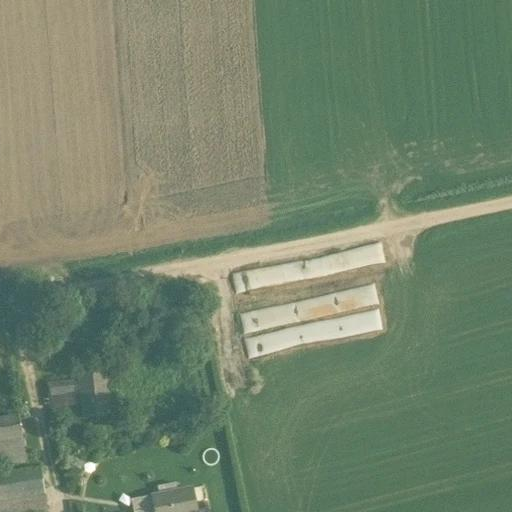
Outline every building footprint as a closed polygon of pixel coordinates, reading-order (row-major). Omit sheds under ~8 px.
[(340,265),(312,271),(314,281),(342,275),(340,265)] [(355,287),(359,307),(396,300),(392,280),(355,287)] [(109,415),(103,370),(79,371),(79,382),(72,385),(71,382),(46,385),(49,408),(81,405),(82,419),(109,415)] [(0,467),(25,463),(20,438),(16,416),(0,418),(0,467)] [(88,437),(58,443),(60,456),(91,449),(88,437)] [(0,511),(42,511),(47,511),(40,469),(0,474),(0,511)] [(205,501),(202,487),(191,489),(191,487),(176,489),(174,483),(156,487),(158,494),(149,495),(149,496),(130,500),(132,511),(196,511),(195,503),(205,501)]
